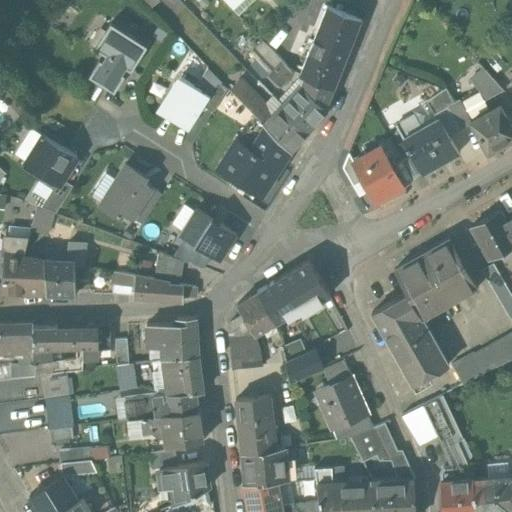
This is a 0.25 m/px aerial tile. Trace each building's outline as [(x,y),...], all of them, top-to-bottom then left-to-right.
[(270,0),(222,0),(233,11),(243,0),(270,0)] [(300,76),(307,79),(308,78),(333,88),(360,20),(327,7),(300,76)] [(111,24),(94,49),(106,56),(103,62),(99,60),(89,77),(114,93),(125,76),(121,74),(125,68),(131,72),(147,47),(111,24)] [(259,60),(251,67),(261,78),(269,70),(259,60)] [(270,86),(274,82),(278,86),(292,73),(283,64),(265,81),(270,86)] [(188,130),(203,107),(209,97),(204,94),(180,78),(159,112),(188,130)] [(302,85),(326,108),(333,88),(308,78),(307,79),(302,85)] [(487,98),(502,90),(492,79),(479,88),(487,98)] [(204,94),(209,97),(218,83),(213,80),(204,94)] [(266,127),(290,151),(291,151),(307,133),(281,108),(272,116),(267,111),(266,106),(241,82),(230,92),(266,127)] [(209,97),(203,107),(213,113),(228,89),(218,83),(209,97)] [(281,108),(307,133),(328,110),(326,108),(302,85),(281,108)] [(434,113),(453,102),(446,88),(427,101),(434,113)] [(470,121),(473,119),(461,98),(453,102),(434,113),(436,117),(438,115),(449,134),(471,123),(470,121)] [(470,121),(471,123),(488,152),(511,138),(511,124),(511,123),(511,122),(511,110),(505,113),(500,104),(473,119),(470,121)] [(441,156),(455,148),(457,152),(458,151),(449,134),(438,115),(436,117),(422,125),(414,111),(413,112),(414,114),(398,123),(397,121),(396,122),(424,170),(443,160),(441,156)] [(261,196),(290,151),(266,127),(252,150),(235,139),(217,168),(261,196)] [(77,157),(43,136),(23,168),(39,179),(43,174),(56,182),(60,185),(63,180),(77,157)] [(405,186),(380,145),(377,147),(379,149),(368,156),(366,154),(353,162),(378,202),(389,195),(390,197),(394,197),(403,192),(404,188),(403,187),(405,186)] [(151,188),(142,182),(145,177),(126,165),(100,205),(119,217),(123,212),(132,218),(151,188)] [(60,185),(56,182),(40,207),(56,213),(73,187),(63,180),(60,185)] [(161,195),(151,188),(132,218),(142,224),(161,195)] [(52,215),(35,209),(31,229),(47,234),(52,215)] [(237,235),(196,209),(179,235),(185,238),(212,256),(220,261),(237,235)] [(502,209),(473,225),(491,257),(511,245),(511,217),(508,219),(502,209)] [(4,253),(24,257),(29,238),(5,237),(4,253)] [(212,256),(185,238),(172,258),(183,262),(203,270),(212,256)] [(410,293),(423,318),(479,288),(451,238),(396,268),(410,293)] [(34,259),(44,260),(45,260),(76,261),(76,266),(84,267),(85,246),(69,244),(68,252),(35,249),(34,259)] [(2,293),(44,295),(44,260),(34,259),(24,257),(4,253),(2,293)] [(156,279),(172,283),(179,284),(183,262),(172,258),(160,253),(156,279)] [(76,261),(45,260),(47,295),(77,295),(76,266),(76,261)] [(258,293),(276,323),(302,307),(304,311),(329,297),(309,262),(258,293)] [(511,294),(496,262),(484,268),(508,316),(511,313),(511,294)] [(134,297),(183,302),(184,286),(172,285),(172,283),(156,279),(137,275),(134,297)] [(278,332),(276,323),(258,293),(237,306),(255,335),(263,330),(268,338),(278,332)] [(412,385),(449,365),(423,318),(410,293),(374,313),(390,343),(389,344),(395,355),(396,354),(412,385)] [(177,325),(147,326),(148,349),(162,348),(163,360),(180,359),(179,359),(198,357),(196,319),(178,319),(177,325)] [(228,336),(237,336),(235,328),(232,323),(231,323),(230,324),(228,326),(227,329),(228,336)] [(33,324),(0,325),(0,334),(1,355),(20,353),(21,369),(21,378),(35,375),(34,363),(33,330),(33,324)] [(99,326),(57,327),(57,348),(82,347),(82,351),(98,350),(99,326)] [(33,330),(34,363),(46,361),(49,361),(48,348),(57,348),(57,327),(33,330)] [(511,333),(475,354),(475,353),(452,365),(462,386),(511,360),(511,333)] [(130,360),(129,336),(115,337),(116,361),(130,360)] [(237,339),(237,336),(228,336),(231,370),(244,368),(241,339),(237,339)] [(352,340),(342,345),(347,354),(356,349),(352,340)] [(291,382),(315,372),(321,369),(322,369),(315,351),(286,363),(291,382)] [(180,359),(163,360),(164,372),(153,373),(155,393),(167,396),(184,395),(197,393),(203,392),(198,357),(179,359),(180,359)] [(46,361),(34,363),(35,375),(40,375),(48,374),(46,361)] [(60,372),(64,372),(68,371),(67,362),(59,363),(60,372)] [(134,376),(141,375),(140,366),(132,367),(134,376)] [(0,381),(21,378),(21,369),(0,372),(0,381)] [(48,374),(40,375),(43,399),(67,396),(64,372),(60,372),(48,374)] [(335,428),(367,414),(350,377),(321,391),(327,404),(322,406),(333,430),(335,429),(335,428)] [(184,395),(167,396),(168,402),(153,404),(153,405),(155,417),(163,416),(199,411),(197,394),(203,393),(203,392),(197,393),(184,395)] [(424,405),(453,470),(464,469),(468,477),(475,477),(458,441),(463,439),(443,395),(424,405)] [(234,401),(238,425),(272,419),(269,396),(234,401)] [(155,417),(153,405),(144,406),(143,400),(125,402),(127,420),(132,419),(132,420),(155,417)] [(199,411),(163,416),(165,429),(159,429),(160,437),(166,437),(167,446),(203,442),(199,411)] [(70,412),(47,416),(49,431),(73,428),(70,412)] [(349,438),(373,428),(367,414),(335,428),(335,429),(340,440),(349,438)] [(238,425),(242,454),(277,449),(272,419),(238,425)] [(397,478),(414,477),(407,459),(393,458),(378,426),(373,428),(349,438),(363,464),(378,458),(380,462),(391,462),(397,478)] [(60,473),(97,471),(95,446),(59,448),(60,473)] [(242,454),(246,484),(276,482),(289,481),(287,448),(277,449),(242,454)] [(160,469),(175,467),(172,451),(150,453),(153,470),(160,469)] [(175,505),(209,488),(206,464),(175,468),(175,467),(160,469),(163,488),(172,487),(175,505)] [(331,468),(315,469),(316,479),(320,511),(372,511),(371,480),(371,479),(334,482),(331,468)] [(475,477),(468,477),(464,469),(453,470),(440,471),(443,511),(476,511),(474,479),(475,479),(475,477)] [(475,479),(474,479),(476,511),(502,511),(511,511),(511,485),(510,475),(475,479)] [(63,477),(30,497),(38,511),(57,511),(77,500),(63,477)] [(371,480),(372,511),(416,511),(414,477),(397,478),(371,480)] [(320,511),(316,479),(302,480),(306,511),(320,511)] [(276,482),(246,484),(250,511),(295,511),(295,509),(282,510),(276,482)] [(88,511),(108,511),(110,511),(102,497),(87,506),(85,506),(88,511)] [(57,511),(88,511),(85,506),(87,506),(80,505),(77,500),(57,511)]
